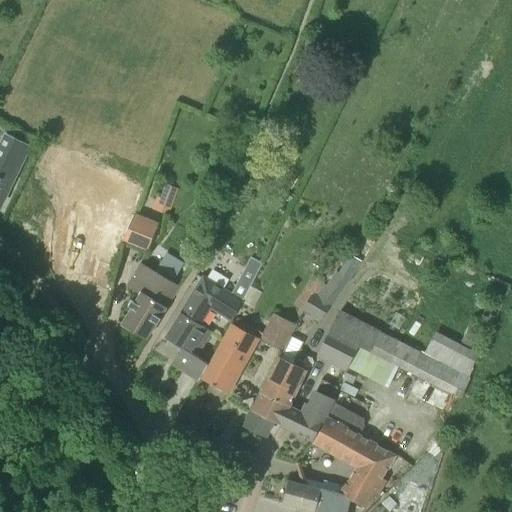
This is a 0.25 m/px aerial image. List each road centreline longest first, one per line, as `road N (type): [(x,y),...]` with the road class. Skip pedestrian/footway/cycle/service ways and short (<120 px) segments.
road 1 (unclassified): [(147,423),(0,238)]
road 2 (unclassified): [(246,511),(253,470),(245,458),(147,423)]
